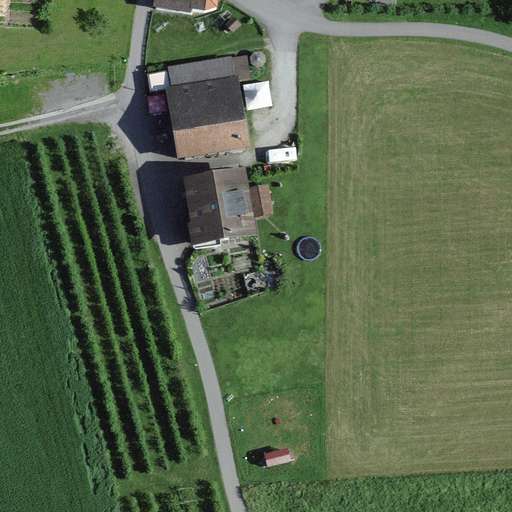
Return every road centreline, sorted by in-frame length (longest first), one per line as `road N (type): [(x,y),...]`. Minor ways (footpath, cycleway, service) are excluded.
road 1 (unclassified): [(145,0),(135,98),(147,169),(208,372),(239,511)]
road 2 (unclassified): [(511,48),(441,31),(336,31),(255,0)]
road 3 (track): [(135,98),(0,129)]
